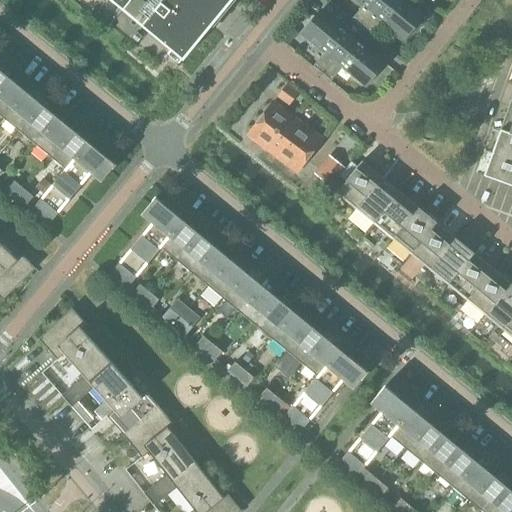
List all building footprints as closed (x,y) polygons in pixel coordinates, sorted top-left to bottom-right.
[(100,0),(99,2),(100,3),(102,0),(109,0),(118,7),(113,14),(117,17),(122,10),(123,10),(131,0),(100,0)] [(148,0),(139,10),(148,17),(141,26),(183,60),(232,0),(148,0)] [(361,27),(382,0),(356,0),(363,5),(352,19),(361,27)] [(417,10),(404,0),(382,0),(361,27),(369,34),(381,20),(398,34),(404,26),(409,31),(422,16),(416,11),(417,10)] [(299,34),(323,54),(313,66),(322,74),(353,36),(361,27),(352,19),(330,1),(323,10),(321,8),(299,34)] [(378,57),(353,36),(322,74),(331,81),(342,67),(359,81),(378,57)] [(0,70),(0,88),(9,78),(0,70)] [(0,88),(0,115),(3,118),(25,91),(9,78),(0,88)] [(298,93),(287,85),(286,85),(277,96),(289,105),(298,93)] [(25,91),(3,118),(19,131),(40,104),(25,91)] [(296,173),(323,138),(273,101),(247,136),(296,173)] [(19,131),(34,144),(56,117),(40,104),(19,131)] [(511,108),(508,107),(500,130),(511,133),(511,108)] [(56,117),(34,144),(50,157),(72,130),(56,117)] [(75,159),(88,143),(72,130),(50,157),(65,169),(66,170),(75,159)] [(511,133),(500,130),(492,152),(511,159),(511,133)] [(104,157),(88,143),(75,159),(91,173),(102,181),(115,165),(105,156),(104,157)] [(511,159),(492,152),(483,175),(511,185),(511,159)] [(317,176),(329,186),(345,168),(332,158),(317,176)] [(66,170),(65,169),(31,210),(40,217),(49,206),(58,213),(91,173),(75,159),(66,170)] [(337,192),(356,207),(381,177),(362,161),(357,167),(351,161),(339,176),(345,181),(337,192)] [(356,207),(374,223),(400,192),(381,177),(356,207)] [(35,188),(44,195),(51,185),(43,178),(35,188)] [(8,189),(17,197),(24,189),(14,181),(8,189)] [(27,205),(33,196),(24,189),(17,197),(27,205)] [(374,223),(393,238),(418,207),(400,192),(374,223)] [(152,222),(169,236),(181,220),(165,207),(165,206),(155,198),(141,214),(152,222)] [(49,206),(40,217),(49,224),(58,213),(49,206)] [(393,238),(412,253),(437,223),(418,207),(393,238)] [(341,215),(346,220),(350,214),(345,210),(341,215)] [(356,219),(350,214),(346,220),(351,224),(356,219)] [(161,247),(176,260),(197,233),(181,220),(169,236),(160,247),(161,247)] [(127,271),(118,281),(127,288),(161,247),(160,247),(169,236),(152,222),(118,264),(127,271)] [(412,253),(430,268),(455,238),(437,223),(412,253)] [(197,233),(176,260),(191,273),(213,246),(197,233)] [(474,253),(455,238),(430,268),(449,284),(474,253)] [(378,246),(383,250),(387,245),(382,240),(378,246)] [(0,296),(3,300),(35,268),(19,252),(14,257),(0,242),(0,296)] [(393,249),(387,245),(383,250),(388,255),(393,249)] [(191,273),(207,286),(229,259),(213,246),(191,273)] [(449,284),(467,299),(492,268),(474,253),(449,284)] [(229,259),(207,286),(223,299),(245,272),(229,259)] [(127,271),(118,264),(110,274),(118,281),(127,271)] [(467,299),(486,314),(511,283),(492,268),(467,299)] [(415,276),(420,281),(424,275),(419,271),(415,276)] [(223,299),(239,312),(261,285),(245,272),(223,299)] [(420,281),(425,285),(430,280),(424,275),(420,281)] [(486,314),(504,329),(511,319),(511,284),(511,283),(486,314)] [(133,292),(143,300),(149,292),(140,284),(133,292)] [(261,285),(239,312),(255,325),(277,298),(261,285)] [(152,308),(159,299),(149,292),(143,300),(152,308)] [(255,325),(271,338),(292,311),(277,298),(255,325)] [(162,316),(174,326),(188,309),(176,300),(170,307),(162,316)] [(452,307),(457,311),(462,306),(456,301),(452,307)] [(462,306),(457,311),(463,315),(467,310),(462,306)] [(72,308),(71,308),(39,339),(57,360),(64,354),(83,376),(89,382),(111,362),(83,329),(87,325),(72,308)] [(199,319),(188,309),(174,326),(185,335),(193,326),(199,319)] [(292,311),(271,338),(286,351),(308,324),(292,311)] [(308,324),(286,351),(302,364),(324,337),(308,324)] [(489,337),(494,341),(499,336),(494,332),(489,337)] [(196,344),(206,352),(213,344),(203,336),(196,344)] [(504,340),(499,336),(494,341),(500,346),(504,340)] [(324,337),(302,364),(317,376),(318,377),(327,366),(340,350),(324,337)] [(213,344),(206,352),(215,359),(222,351),(213,344)] [(356,364),(340,350),(327,366),(344,379),(343,380),(354,388),(367,372),(357,363),(356,364)] [(111,362),(89,382),(83,376),(73,385),(78,391),(83,397),(94,387),(114,410),(107,416),(124,436),(160,408),(144,391),(140,394),(111,362)] [(228,370),(238,378),(244,370),(235,362),(228,370)] [(318,377),(317,376),(283,417),(292,424),(301,414),(310,420),(343,380),(344,379),(327,366),(318,377)] [(247,386),(254,377),(244,370),(238,378),(247,386)] [(73,385),(61,395),(71,407),(78,402),(83,397),(78,391),(73,385)] [(381,411),(381,410),(398,424),(411,408),(394,395),(395,395),(384,386),(371,402),(381,411)] [(260,396),(269,404),(276,396),(266,388),(260,396)] [(279,411),(285,403),(276,396),(269,404),(279,411)] [(100,406),(108,415),(114,410),(106,401),(100,406)] [(78,402),(71,407),(79,416),(86,411),(78,402)] [(108,415),(100,406),(94,411),(102,421),(107,416),(108,415)] [(167,475),(172,481),(195,462),(169,428),(173,425),(160,408),(124,436),(142,457),(148,452),(167,475)] [(427,422),(411,408),(398,424),(389,435),(390,436),(405,448),(427,422)] [(389,435),(398,424),(381,410),(381,411),(339,462),(356,477),(357,476),(390,436),(389,435)] [(86,411),(79,416),(87,425),(93,419),(86,411)] [(301,414),(292,424),(301,431),(310,420),(301,414)] [(421,461),(442,434),(427,422),(405,448),(421,461)] [(421,461),(436,474),(458,447),(442,434),(421,461)] [(458,447),(436,474),(452,487),(474,460),(458,447)] [(468,500),(490,473),(474,460),(452,487),(468,500)] [(222,496),(195,462),(172,481),(167,475),(155,484),(160,490),(165,496),(176,487),(195,510),(192,511),(239,511),(241,511),(227,493),(222,496)] [(362,480),(372,488),(379,480),(369,472),(362,480)] [(468,500),(482,511),(485,511),(506,487),(490,473),(468,500)] [(381,496),(388,488),(379,480),(372,488),(381,496)] [(153,506),(165,496),(160,490),(155,484),(143,493),(153,506)] [(511,491),(506,487),(485,511),(511,511),(511,491)] [(394,506),(400,511),(405,511),(410,506),(401,498),(394,506)]
